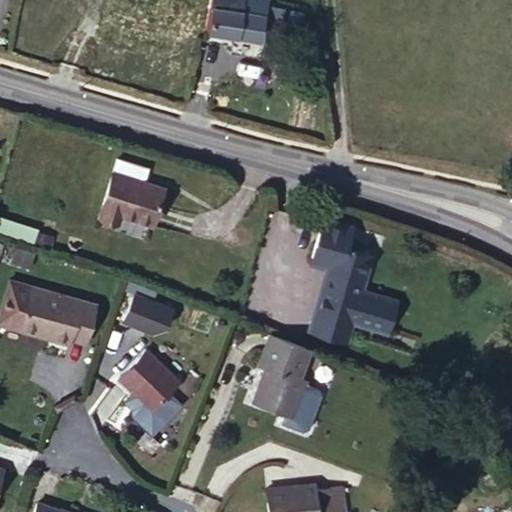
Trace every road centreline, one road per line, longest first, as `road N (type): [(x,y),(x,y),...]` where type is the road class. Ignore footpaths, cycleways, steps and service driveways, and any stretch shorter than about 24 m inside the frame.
road 1 (tertiary): [(511,238),(475,220),(0,79)]
road 2 (residential): [(187,511),(115,476),(66,424)]
